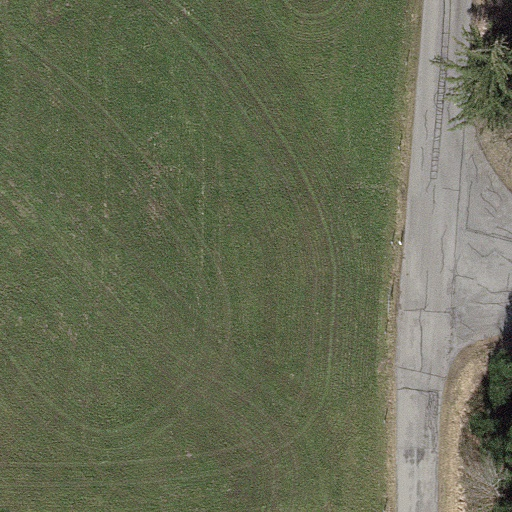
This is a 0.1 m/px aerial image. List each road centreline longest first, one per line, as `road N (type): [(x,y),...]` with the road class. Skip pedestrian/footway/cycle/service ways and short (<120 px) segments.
road 1 (tertiary): [(432,300),(450,0)]
road 2 (tertiary): [(426,511),(432,300)]
